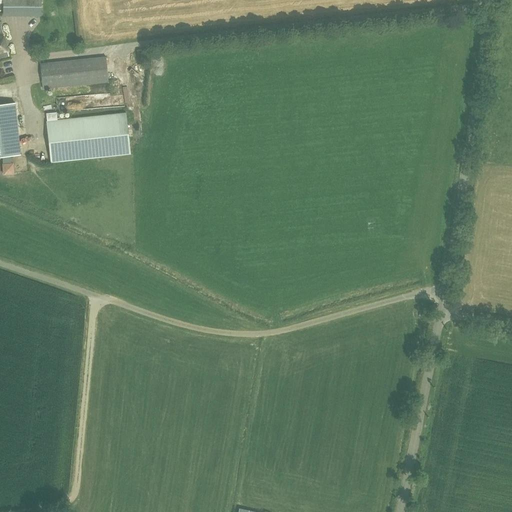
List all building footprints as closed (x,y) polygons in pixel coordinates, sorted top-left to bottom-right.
[(3,0),(4,16),(40,15),(40,0),(3,0)] [(0,58),(8,56),(0,22),(0,58)] [(40,64),(43,88),(108,82),(106,57),(40,64)] [(0,104),(0,156),(20,155),(15,102),(0,104)] [(46,121),(50,162),(130,153),(126,113),(57,120),(56,112),(46,113),(47,121),(46,121)]
